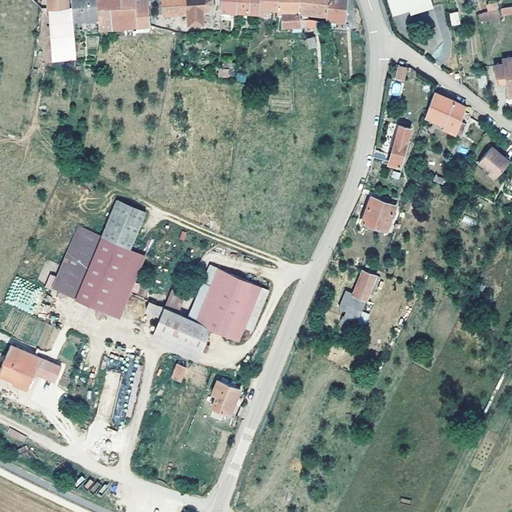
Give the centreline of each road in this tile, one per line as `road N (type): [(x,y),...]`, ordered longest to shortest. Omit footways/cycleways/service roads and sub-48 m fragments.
road 1 (tertiary): [(378,42),(355,178),(217,511)]
road 2 (track): [(312,276),(184,225),(63,163)]
road 3 (residential): [(378,42),(511,129)]
